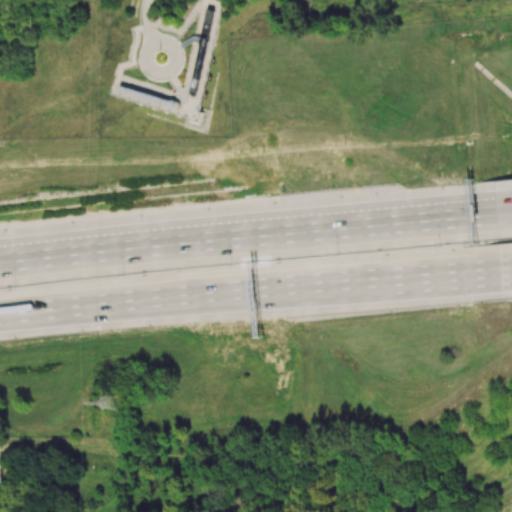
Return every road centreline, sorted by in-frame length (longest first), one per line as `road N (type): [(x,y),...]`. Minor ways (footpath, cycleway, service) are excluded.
road 1 (motorway): [(497,215),(0,264)]
road 2 (motorway): [(0,313),(394,282)]
